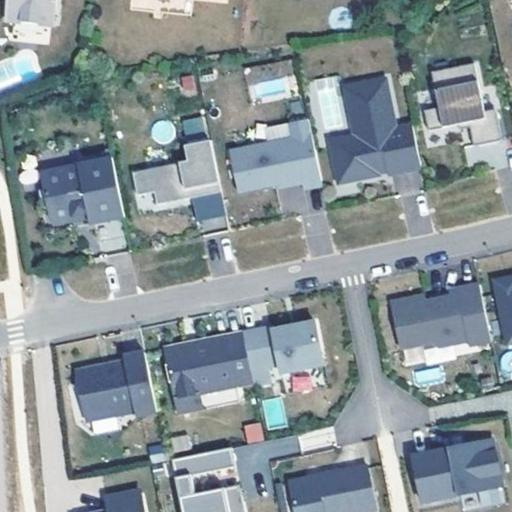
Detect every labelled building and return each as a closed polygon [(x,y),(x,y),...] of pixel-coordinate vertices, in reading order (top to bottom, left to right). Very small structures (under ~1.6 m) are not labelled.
[(7,0),(5,21),(53,25),(55,0),(7,0)] [(249,102),(296,97),(293,61),(246,65),(249,102)] [(426,109),(430,129),(470,121),(475,145),(503,139),(497,107),(485,110),(476,62),(433,70),(440,106),(426,109)] [(321,134),(348,128),(337,75),(310,80),(321,134)] [(422,166),(413,124),(398,127),(387,79),(346,87),(357,140),(332,145),(340,183),(381,175),(379,169),(389,167),(391,173),(422,166)] [(203,117),(183,121),(187,142),(207,138),(203,117)] [(305,189),(324,185),(310,118),(290,122),(293,137),(231,150),(240,192),(303,179),(305,189)] [(331,140),(332,145),(357,140),(356,135),(331,140)] [(223,192),(213,140),(187,146),(190,160),(138,171),(143,193),(158,189),(162,204),(194,198),(223,192)] [(126,217),(114,158),(43,172),(52,220),(59,224),(72,221),(76,215),(90,212),(91,217),(92,224),(126,217)] [(418,171),(393,176),(397,193),(421,188),(418,171)] [(223,192),(194,198),(199,222),(228,216),(223,192)] [(76,215),(72,221),(91,217),(90,212),(76,215)] [(511,276),(496,280),(507,337),(511,335),(511,276)] [(493,344),(482,287),(461,291),(462,297),(453,300),(428,304),(427,299),(394,306),(404,352),(435,345),(436,351),(471,343),(472,348),(493,344)] [(462,297),(461,291),(452,293),(453,300),(462,297)] [(274,326),(245,332),(252,370),(281,364),(282,373),(325,364),(316,321),(275,330),(274,326)] [(252,370),(245,332),(226,336),(227,341),(189,349),(188,344),(171,347),(167,353),(179,413),(204,408),(201,393),(255,382),(252,370)] [(226,336),(188,344),(189,349),(227,341),(226,336)] [(159,411),(147,352),(126,356),(127,361),(87,369),(81,378),(89,420),(122,413),(121,408),(136,405),(138,415),(159,411)] [(440,366),(415,372),(418,386),(443,380),(440,366)] [(311,390),(311,376),(291,375),(291,390),(311,390)] [(283,397),(262,399),(265,429),(286,427),(283,397)] [(120,429),(119,419),(92,421),(93,432),(120,429)] [(247,427),(250,443),(267,440),(263,423),(247,427)] [(269,440),(272,456),(299,451),(296,436),(269,440)] [(505,489),(495,442),(470,448),(471,451),(451,454),(450,452),(414,459),(423,505),(505,489)] [(234,447),(213,451),(217,470),(237,466),(234,447)] [(213,451),(174,459),(184,511),(246,511),(241,485),(197,494),(193,475),(217,470),(213,451)] [(153,464),(155,475),(165,473),(163,463),(153,464)] [(368,468),(290,484),(296,511),(376,511),(378,511),(368,468)] [(146,511),(142,492),(126,495),(126,493),(112,495),(115,507),(110,508),(88,511),(146,511)]
